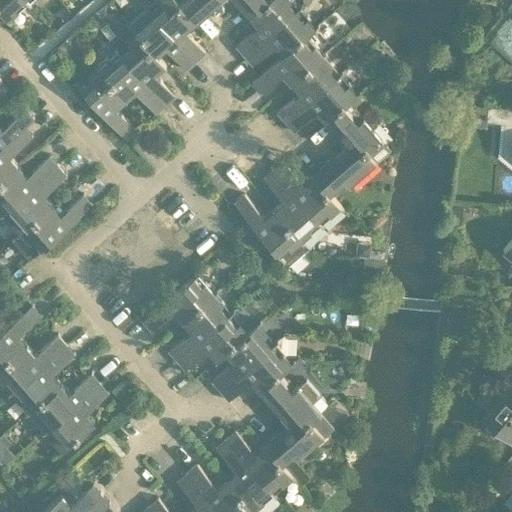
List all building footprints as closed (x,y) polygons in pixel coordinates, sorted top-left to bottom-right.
[(0,0),(0,9),(9,20),(29,2),(26,0),(0,0)] [(178,1),(178,0),(177,0),(153,0),(148,4),(196,60),(206,51),(187,29),(196,21),(178,1)] [(178,0),(178,1),(196,21),(220,0),(178,0)] [(244,55),(299,6),(293,0),(267,0),(250,15),(258,25),(235,45),(244,55)] [(236,0),(250,15),(267,0),(236,0)] [(186,68),(196,60),(148,4),(128,22),(136,32),(137,32),(157,55),(158,55),(167,46),(186,68)] [(307,33),(316,26),(299,6),(244,55),(252,64),(275,44),(283,54),(307,33)] [(511,14),(511,15),(509,13),(488,39),(511,57),(511,14)] [(158,55),(157,55),(137,32),(136,32),(117,49),(165,105),(176,95),(156,72),(166,64),(158,55)] [(324,52),(307,33),(283,54),(251,82),(259,92),(282,72),(290,82),(324,52)] [(156,113),(165,105),(117,49),(98,66),(126,98),(136,90),(156,113)] [(285,121),(341,72),(324,52),(290,82),(298,90),(276,110),(285,121)] [(117,106),(126,98),(98,66),(78,83),(127,138),(137,129),(117,106)] [(345,104),(357,93),(358,92),(341,72),(285,121),(293,130),(316,111),(324,120),(344,103),(345,104)] [(0,95),(9,88),(0,77),(0,95)] [(461,91),(460,101),(472,102),(472,92),(461,91)] [(357,107),(364,100),(357,93),(345,104),(344,103),(324,120),(344,143),(345,143),(355,154),(364,146),(376,159),(391,147),(363,115),(357,107)] [(511,107),(506,107),(500,106),(488,105),(487,120),(504,121),(504,123),(501,154),(511,162),(511,107)] [(24,125),(34,117),(25,106),(2,126),(0,123),(0,145),(24,125)] [(33,135),(24,125),(0,145),(0,181),(20,164),(11,154),(33,135)] [(364,146),(355,154),(345,143),(344,143),(311,172),(329,193),(330,192),(345,179),(349,184),(376,159),(364,146)] [(3,213),(58,164),(50,154),(28,174),(20,164),(0,181),(0,213),(2,212),(3,213)] [(311,172),(302,180),(284,158),(274,167),(321,222),(341,205),(330,192),(329,193),(311,172)] [(45,194),(67,174),(58,164),(3,213),(20,233),(53,203),(45,194)] [(302,239),(321,222),(274,167),(264,176),(282,198),(273,206),(302,239)] [(37,252),(93,203),(84,193),(61,212),(53,203),(20,233),(37,252)] [(273,206),(263,215),(244,193),(234,202),(282,257),(288,264),(309,247),(302,239),(273,206)] [(461,215),(463,202),(451,200),(449,214),(461,215)] [(182,321),(215,292),(198,272),(143,321),(151,331),(173,311),(182,321)] [(177,360),(232,311),(215,292),(182,321),(190,330),(168,349),(177,360)] [(21,302),(10,311),(15,317),(26,309),(21,302)] [(20,334),(42,314),(32,303),(0,331),(0,367),(28,343),(20,334)] [(249,330),(248,329),(232,311),(177,360),(185,369),(207,350),(216,360),(225,352),(249,330)] [(446,332),(470,334),(471,316),(448,314),(446,332)] [(219,391),(276,342),(258,321),(248,329),(249,330),(225,352),(233,362),(211,381),(219,391)] [(0,378),(12,392),(67,344),(58,333),(36,352),(28,343),(0,367),(0,378)] [(279,373),(293,361),(276,342),(219,391),(228,401),(250,381),(258,390),(279,372),(279,373)] [(53,373),(76,353),(67,344),(12,392),(28,412),(62,383),(53,373)] [(301,356),(294,362),(300,369),(307,363),(301,356)] [(293,388),(279,373),(279,372),(258,390),(287,423),(296,414),(306,425),(322,411),(313,400),(320,394),(306,379),(299,385),(298,383),(293,388)] [(45,431),(101,383),(92,373),(70,392),(62,383),(28,412),(45,431)] [(511,440),(511,381),(483,416),(511,440)] [(87,412),(109,392),(101,383),(45,431),(62,451),(96,422),(87,412)] [(302,453),(334,425),(322,411),(306,425),(296,414),(287,423),(264,443),(282,463),(282,462),(298,449),(302,453)] [(264,443),(254,452),(235,429),(225,438),(273,493),(294,476),(282,462),(282,463),(264,443)] [(254,510),(273,493),(225,438),(215,446),(235,469),(225,477),(254,510)] [(0,440),(0,461),(3,465),(14,456),(0,440)] [(293,459),(286,466),(294,476),(302,469),(293,459)] [(225,477),(216,486),(196,463),(186,472),(221,511),(251,511),(254,510),(225,477)] [(60,480),(67,488),(77,479),(71,471),(60,480)] [(187,511),(221,511),(186,472),(176,480),(196,503),(187,511)] [(79,511),(101,493),(93,484),(70,503),(62,494),(41,511),(79,511)] [(100,511),(110,504),(101,493),(79,511),(100,511)] [(187,511),(185,511),(170,511),(157,497),(148,505),(153,511),(187,511)]
